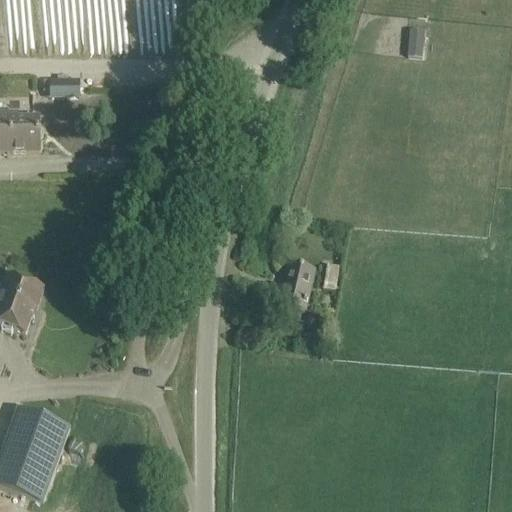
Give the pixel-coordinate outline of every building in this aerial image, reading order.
[(409,49),(408,59),(421,60),(422,50),(409,49)] [(78,86),(50,86),(50,102),(78,102),(78,86)] [(0,154),(19,155),(39,155),(39,120),(17,120),(17,115),(0,114),(0,154)] [(314,272),(310,270),(290,266),(280,308),(305,314),(314,272)] [(337,268),(326,267),(323,292),(333,293),(337,268)] [(0,326),(26,336),(32,317),(30,316),(33,310),(37,311),(44,291),(8,278),(0,296),(0,326)] [(70,430),(18,411),(0,461),(0,489),(43,505),(70,430)]
